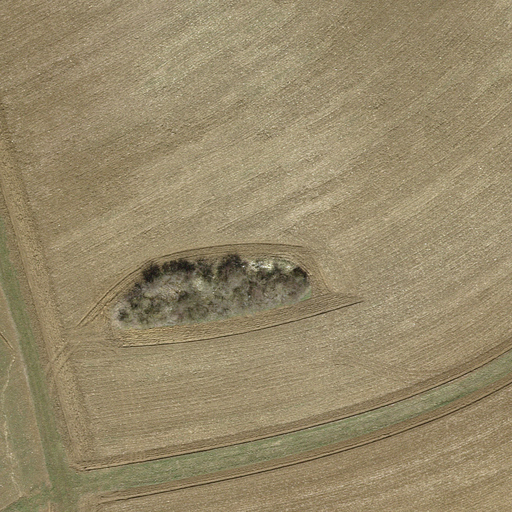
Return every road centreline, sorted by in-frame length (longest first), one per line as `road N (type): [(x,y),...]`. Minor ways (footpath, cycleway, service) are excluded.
road 1 (track): [(511,349),(420,400),(232,447),(38,511)]
road 2 (track): [(58,511),(0,257)]
